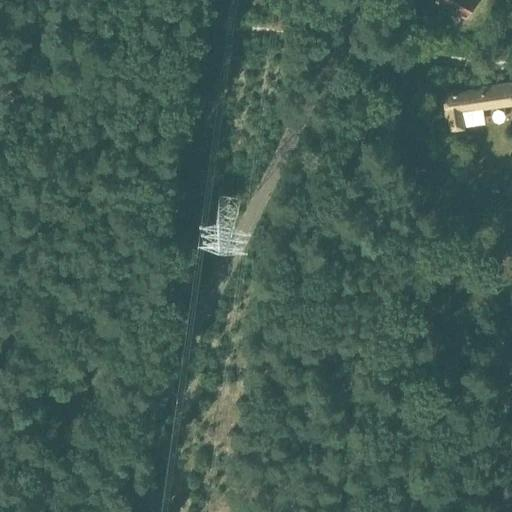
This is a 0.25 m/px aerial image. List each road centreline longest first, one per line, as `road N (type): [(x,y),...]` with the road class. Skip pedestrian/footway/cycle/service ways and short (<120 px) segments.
road 1 (unclassified): [(95,511),(355,0)]
road 2 (track): [(511,51),(333,42)]
road 3 (track): [(0,338),(168,376)]
